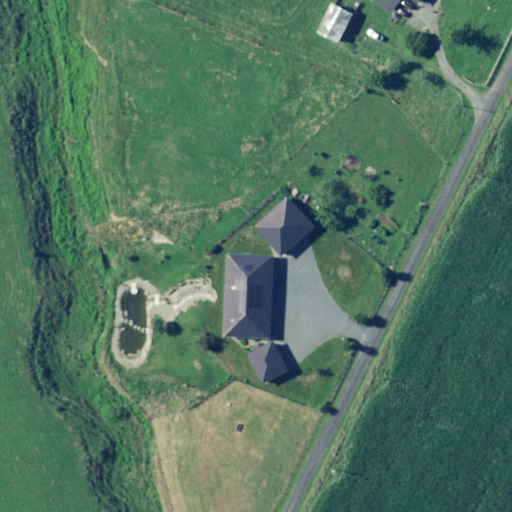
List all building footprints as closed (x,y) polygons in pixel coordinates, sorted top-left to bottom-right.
[(422,0),(373,0),(391,15),(402,0),(414,0),(419,4),(422,0)] [(354,12),(334,3),(319,33),(339,42),(354,12)] [(316,229),(290,201),(258,229),(283,258),(316,229)] [(276,257),(227,254),(222,336),(272,339),(276,257)] [(288,371),(274,343),(251,355),(265,383),(288,371)]
